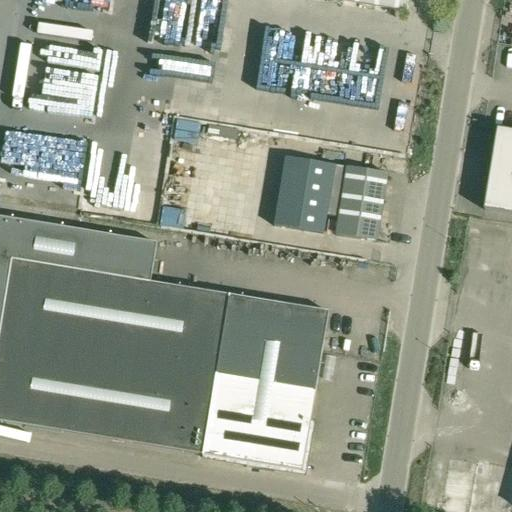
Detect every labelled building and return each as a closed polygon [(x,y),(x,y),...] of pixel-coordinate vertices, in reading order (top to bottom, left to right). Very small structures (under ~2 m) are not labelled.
[(328,0),(406,13),(407,0),(328,0)] [(490,179),(485,211),(511,215),(511,132),(498,130),(493,162),(489,162),(486,178),(490,179)] [(285,159),(274,227),(323,235),(326,217),(338,219),(347,169),(285,159)] [(338,219),(336,236),(377,243),(388,175),(347,168),(347,169),(338,219)] [(0,218),(0,423),(65,434),(261,466),(261,470),(274,472),(274,468),(302,473),(309,433),(309,432),(313,433),(314,423),(311,422),(329,313),(150,284),(157,245),(0,218)]
